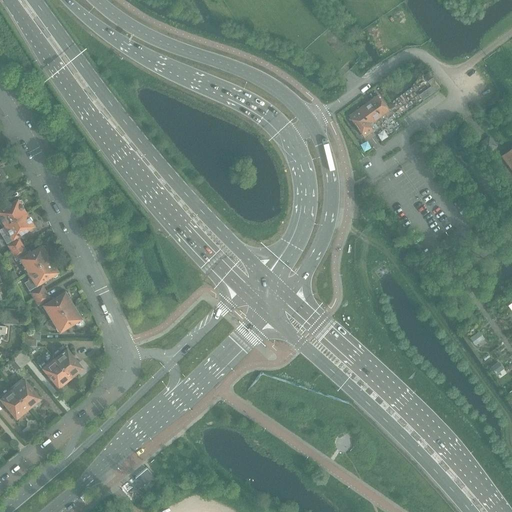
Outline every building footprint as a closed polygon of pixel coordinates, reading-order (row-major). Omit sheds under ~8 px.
[(386,113),(388,111),(377,96),(348,116),(364,138),(377,128),(374,124),(374,125),(373,123),(386,113)] [(479,143),(487,154),(497,147),(489,136),(479,143)] [(511,149),(502,157),(511,170),(511,149)] [(26,213),(21,205),(23,203),(21,200),(19,201),(18,199),(9,205),(7,202),(4,204),(5,207),(0,210),(0,217),(5,226),(26,213)] [(17,237),(28,230),(30,232),(33,230),(33,228),(34,227),(26,213),(5,226),(9,232),(2,236),(7,244),(8,243),(9,246),(8,246),(12,252),(23,245),(19,239),(18,240),(17,237)] [(50,259),(45,251),(47,249),(45,246),(43,247),(42,245),(27,254),(26,252),(23,245),(12,252),(16,258),(18,261),(20,260),(28,272),(50,259)] [(40,284),(52,276),(55,278),(57,276),(57,274),(58,273),(50,259),(28,272),(32,280),(25,284),(31,293),(30,294),(34,299),(46,292),(42,286),(40,284)] [(18,278),(15,272),(10,275),(13,281),(18,278)] [(73,306),(69,298),(70,296),(68,293),(66,293),(65,292),(51,301),(49,299),(50,298),(46,292),(34,299),(38,306),(39,306),(40,308),(44,306),(51,319),(73,306)] [(82,319),(73,306),(51,319),(60,333),(76,323),(78,325),(81,323),(80,320),(82,319)] [(5,309),(4,318),(17,319),(20,319),(19,312),(19,310),(5,309)] [(476,346),(484,339),(479,331),(470,338),(476,346)] [(83,368),(67,348),(66,349),(63,345),(59,349),(58,348),(51,354),(54,358),(71,379),(77,375),(76,374),(83,368)] [(30,361),(23,352),(18,356),(26,365),(30,361)] [(26,365),(18,356),(15,359),(16,359),(11,363),(18,371),(26,365)] [(71,379),(54,358),(46,365),(43,362),(40,365),(43,368),(42,369),(58,389),(66,383),(71,379)] [(504,369),(498,362),(491,367),(497,374),(504,369)] [(41,399),(25,379),(24,380),(21,376),(17,379),(20,383),(12,389),(29,410),(34,405),(41,399)] [(29,410),(12,389),(4,396),(1,392),(0,393),(0,398),(0,399),(16,420),(23,414),(24,414),(29,410)] [(145,471),(143,472),(135,479),(138,482),(137,484),(141,489),(150,481),(152,480),(154,478),(147,469),(145,471)]
